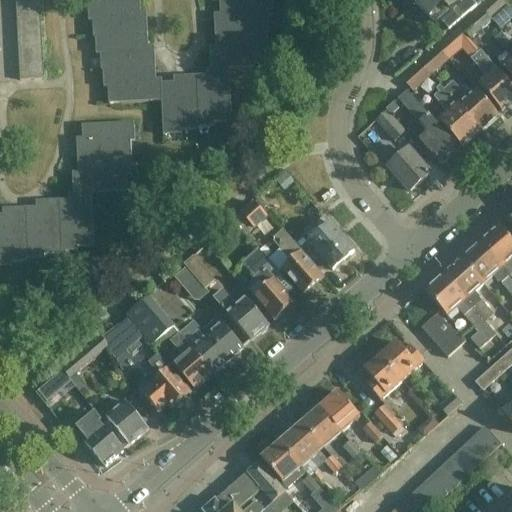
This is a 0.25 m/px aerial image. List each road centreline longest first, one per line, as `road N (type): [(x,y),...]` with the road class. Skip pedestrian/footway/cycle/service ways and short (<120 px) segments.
road 1 (unclassified): [(409,255),(116,511)]
road 2 (unclassified): [(409,255),(340,164),(336,147),(362,42),(360,0)]
road 3 (residential): [(409,255),(511,165)]
road 4 (tertiary): [(91,511),(0,414)]
